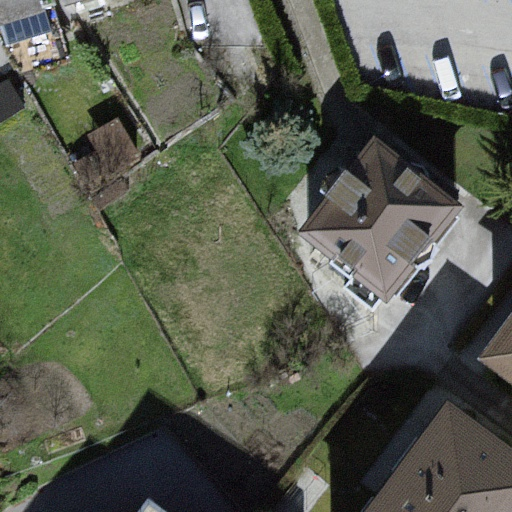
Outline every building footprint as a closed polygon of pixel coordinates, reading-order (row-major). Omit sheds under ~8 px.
[(0,0),(0,16),(43,5),(41,0),(0,0)] [(376,134),(306,225),(390,289),(460,198),(376,134)] [(511,300),(477,344),(511,369),(511,300)] [(511,511),(511,438),(452,394),(362,511),(511,511)] [(172,511),(149,495),(136,511),(172,511)]
